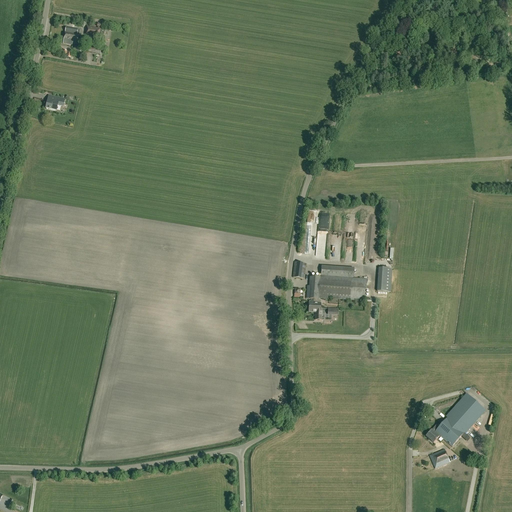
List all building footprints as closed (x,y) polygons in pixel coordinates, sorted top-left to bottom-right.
[(476,0),(473,0),(472,0),(475,7),(476,10),(481,8),(480,5),(482,4),(480,0),(478,0),(476,1),(476,0)] [(98,28),(97,29),(86,27),(85,38),(93,39),(93,38),(99,39),(99,37),(104,38),(105,31),(100,30),(100,29),(99,29),(99,28),(102,28),(102,24),(98,23),(97,27),(98,28)] [(506,27),(502,29),(504,38),(505,38),(509,37),(510,36),(507,27),(506,27)] [(66,28),(63,43),(72,45),(72,43),(78,44),(80,34),(80,31),(78,30),(66,28)] [(100,50),(99,50),(95,49),(94,49),(94,46),(89,46),(88,45),(86,52),(88,52),(95,53),(98,54),(100,54),(100,50)] [(36,94),(40,90),(36,85),(31,88),(36,94)] [(48,96),(47,101),(46,109),(56,111),(58,105),(63,107),(65,100),(55,98),(48,96)] [(304,279),(306,264),(294,262),(292,278),(304,279)] [(352,279),(353,269),(321,267),(321,278),(309,277),(308,299),(313,299),(312,301),(309,301),(309,304),(308,313),(315,313),(315,320),(321,321),(321,320),(323,321),(324,316),(322,316),(322,313),(320,313),(321,304),(318,304),(319,298),(364,301),(365,280),(352,279)] [(376,292),(386,292),(391,293),(392,269),(388,269),(378,268),(376,292)] [(459,438),(463,434),(464,433),(465,434),(485,411),(466,394),(446,417),(447,418),(434,433),(431,430),(425,436),(433,443),(439,436),(451,447),(459,438)] [(435,469),(449,462),(444,449),(429,456),(435,469)]
